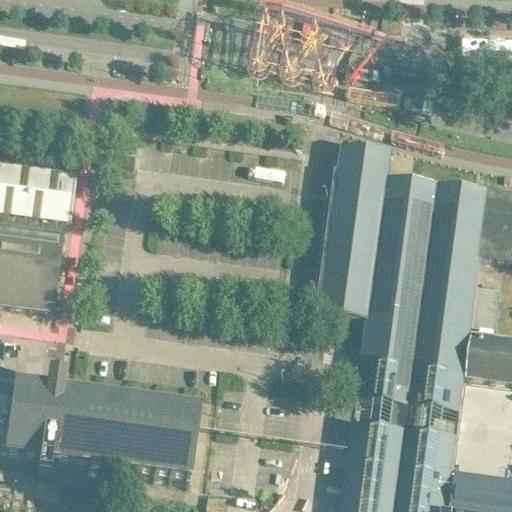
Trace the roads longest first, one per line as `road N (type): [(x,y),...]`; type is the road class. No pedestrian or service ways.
road 1 (tertiary): [(0,33),(288,69),(467,127),(511,133)]
road 2 (tertiary): [(511,54),(268,36),(0,1)]
